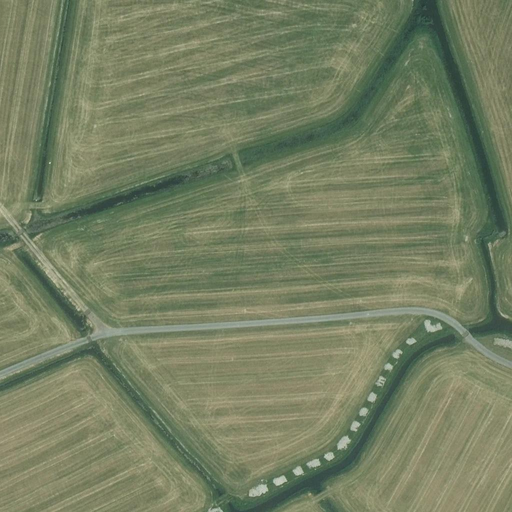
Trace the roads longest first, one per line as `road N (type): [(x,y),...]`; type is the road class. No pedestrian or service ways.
road 1 (unclassified): [(511,365),(444,317),(406,310),(103,333),(0,374)]
road 2 (track): [(103,333),(0,206)]
